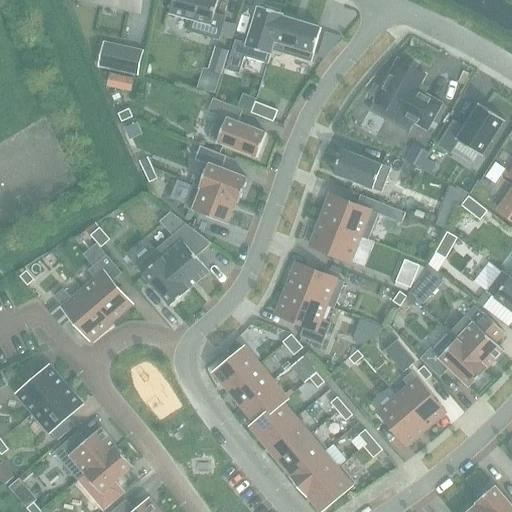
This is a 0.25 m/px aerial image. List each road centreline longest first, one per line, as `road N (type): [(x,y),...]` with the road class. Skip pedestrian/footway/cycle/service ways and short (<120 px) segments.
road 1 (residential): [(391,3),(302,125),(243,282),(185,347)]
road 2 (residential): [(185,347),(185,374),(291,511)]
road 3 (residential): [(199,511),(85,370)]
road 4 (residential): [(511,407),(385,511)]
road 5 (residential): [(391,3),(511,68)]
